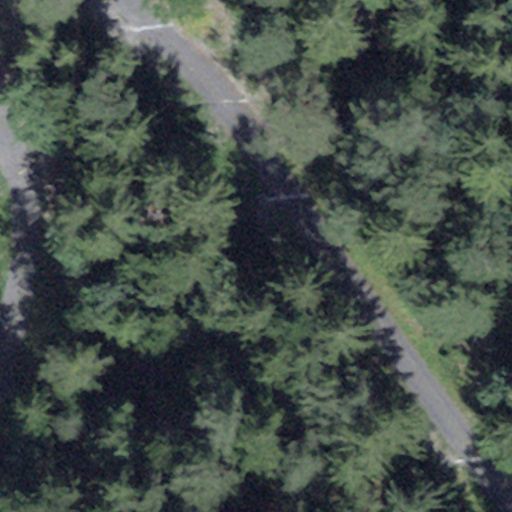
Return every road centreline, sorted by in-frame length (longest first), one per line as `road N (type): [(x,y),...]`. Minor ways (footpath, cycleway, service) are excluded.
road 1 (track): [(511,507),(465,451),(418,369),(344,280),(225,99),(131,0)]
road 2 (track): [(0,114),(34,188),(0,367)]
